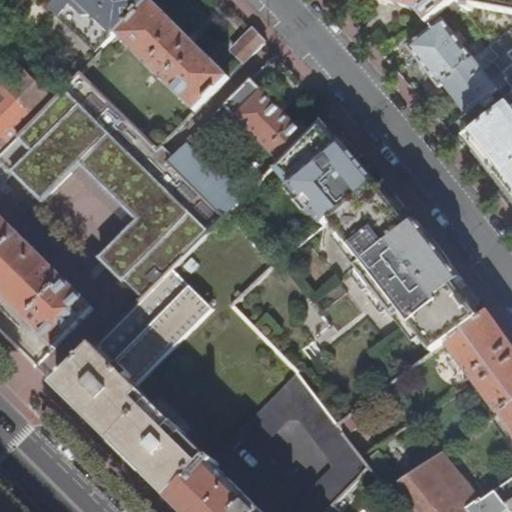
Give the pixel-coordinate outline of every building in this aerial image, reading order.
[(119,36),(152,1),(150,0),(53,0),(105,50),(119,36)] [(375,0),(418,11),(428,23),(451,5),(456,0),(375,0)] [(465,10),(457,0),(456,0),(451,5),(458,15),(465,10)] [(511,0),(457,0),(465,10),(494,48),(511,33),(511,0)] [(229,77),(152,1),(119,36),(195,112),(229,77)] [(410,49),(441,89),(446,85),(477,60),(446,21),(410,49)] [(263,42),(251,29),(232,51),(244,63),(263,42)] [(511,33),(494,48),(477,60),(446,85),(468,115),(500,91),(485,72),(511,49),(511,33)] [(1,84),(36,118),(55,100),(19,65),(1,84)] [(146,296),(173,269),(225,217),(170,162),(157,150),(145,137),(81,74),(55,100),(36,118),(0,155),(0,184),(13,171),(43,200),(72,171),(80,164),(136,220),(129,227),(100,257),(124,280),(127,277),(146,296)] [(306,135),(251,79),(225,106),(280,162),(306,135)] [(0,155),(36,118),(1,84),(0,84),(0,155)] [(511,109),(470,143),(482,158),(484,157),(489,165),(486,167),(498,183),(500,182),(511,197),(511,109)] [(323,127),(319,122),(306,135),(280,162),(275,167),(324,226),(331,221),(376,184),(356,159),(355,160),(344,147),(345,146),(340,140),(337,143),(334,139),(330,142),(319,130),(323,127)] [(145,137),(157,150),(164,143),(152,130),(145,137)] [(170,162),(225,217),(227,215),(244,198),(225,178),(221,182),(194,155),(203,145),(194,137),(170,162)] [(72,171),(129,227),(136,220),(80,164),(72,171)] [(411,226),(377,183),(376,184),(331,221),(364,265),(358,270),(393,317),(400,312),(433,354),(446,345),(447,346),(482,319),(456,285),(462,280),(439,250),(417,222),(411,226)] [(34,328),(54,349),(93,308),(0,216),(0,292),(35,327),(34,328)] [(117,448),(172,502),(212,461),(158,408),(136,387),(212,309),(173,269),(146,296),(56,387),(68,399),(117,448)] [(482,319),(447,346),(499,415),(500,415),(511,406),(511,347),(488,314),(482,319)] [(326,511),(369,468),(337,426),(297,374),(228,444),(234,450),(244,440),(257,452),(290,420),(299,420),(328,457),(332,469),(297,503),(301,507),(295,511),(326,511)] [(511,406),(500,415),(511,435),(511,406)] [(369,468),(386,491),(401,481),(350,416),(337,426),(369,468)] [(228,444),(213,459),(219,465),(234,450),(228,444)] [(386,491),(401,511),(511,511),(511,501),(510,503),(504,506),(495,493),(482,502),(443,453),(401,481),(386,491)] [(181,511),(270,511),(266,508),(263,511),(212,461),(172,502),(181,511)] [(500,490),(495,493),(504,506),(510,503),(500,490)]
